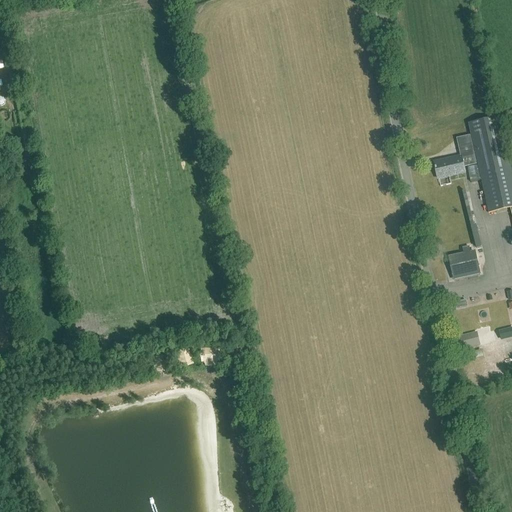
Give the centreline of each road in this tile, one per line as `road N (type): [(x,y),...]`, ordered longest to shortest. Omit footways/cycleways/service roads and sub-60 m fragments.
road 1 (unclassified): [(482,511),(396,126),(380,0)]
road 2 (unknown): [(276,511),(234,346)]
